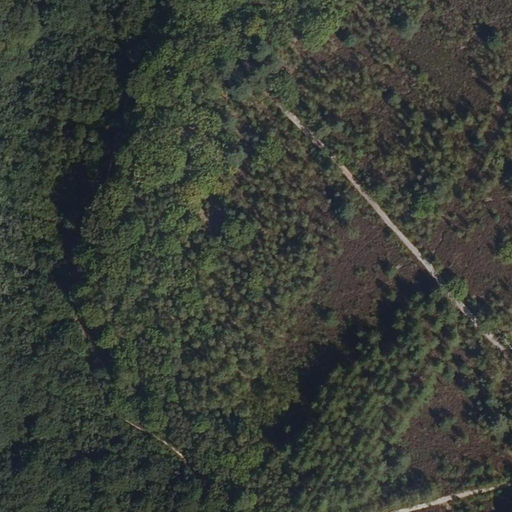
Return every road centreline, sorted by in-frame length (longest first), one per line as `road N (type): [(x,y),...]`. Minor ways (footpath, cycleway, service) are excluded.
road 1 (track): [(511,364),(179,0)]
road 2 (track): [(392,511),(511,476)]
